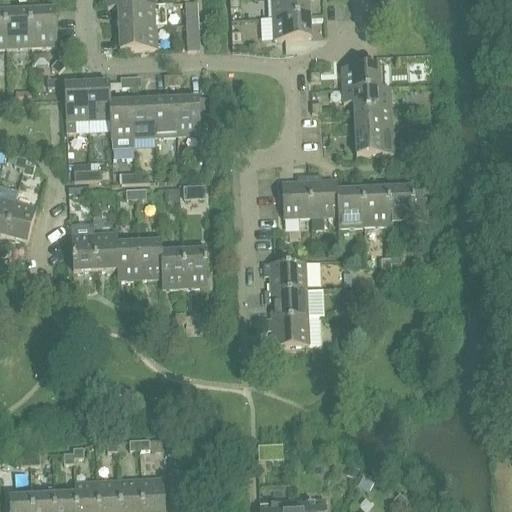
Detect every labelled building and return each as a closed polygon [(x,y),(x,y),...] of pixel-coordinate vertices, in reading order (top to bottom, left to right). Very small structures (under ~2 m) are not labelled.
[(143,8),(154,8),(153,0),(106,0),(107,11),(117,11),(117,10),(143,9),(143,8)] [(270,0),(271,21),(309,19),(308,0),(270,0)] [(239,11),(239,1),(229,1),(229,12),(239,11)] [(185,24),(198,23),(197,6),(184,7),(185,24)] [(117,10),(117,11),(118,32),(155,30),(166,29),(165,8),(162,8),(154,8),(143,8),(143,9),(117,10)] [(56,50),(55,13),(29,14),(31,51),(56,50)] [(29,14),(4,16),(5,53),(31,51),(29,14)] [(271,21),(273,44),(310,42),(309,19),(271,21)] [(156,53),(155,30),(118,32),(119,54),(156,53)] [(185,33),(186,55),(199,55),(198,33),(185,33)] [(241,35),(230,36),(231,46),(241,45),(241,35)] [(50,70),(58,77),(65,70),(57,62),(50,70)] [(341,71),(342,94),(379,92),(379,91),(378,69),(341,71)] [(319,75),(309,76),(309,86),(320,85),(319,75)] [(184,79),(175,80),(175,89),(184,89),(184,79)] [(175,80),(164,80),(165,90),(175,89),(175,80)] [(140,81),(130,82),(130,91),(140,91),(140,81)] [(47,92),(57,92),(57,82),(46,82),(47,92)] [(130,82),(120,82),(121,92),(130,91),(130,82)] [(88,125),(109,124),(109,106),(108,86),(86,87),(88,125)] [(63,88),(64,108),(65,126),(65,137),(75,137),(75,125),(88,125),(86,87),(63,88)] [(342,94),(342,107),(353,106),(353,116),(391,114),(390,91),(379,91),(379,92),(342,94)] [(14,94),(15,107),(31,106),(30,93),(14,94)] [(199,152),(208,152),(207,139),(205,102),(175,103),(177,141),(198,140),(199,152)] [(175,103),(153,104),(154,142),(177,141),(175,103)] [(153,104),(130,105),(131,133),(132,143),(154,142),(153,104)] [(130,105),(109,106),(109,124),(110,144),(132,143),(131,133),(130,105)] [(311,117),(321,117),(321,107),(310,107),(311,117)] [(353,116),(354,137),(392,135),(391,114),(353,116)] [(428,134),(427,124),(417,124),(417,134),(422,134),(428,134)] [(423,144),(422,134),(417,134),(412,134),(413,145),(423,144)] [(393,158),(392,135),(354,137),(355,160),(393,158)] [(16,160),(13,170),(22,173),(23,173),(25,167),(27,163),(16,160)] [(35,170),(25,167),(23,173),(22,173),(21,177),(32,180),(35,170)] [(89,175),(90,185),(101,184),(100,174),(89,175)] [(90,185),(89,175),(73,175),(74,185),(90,185)] [(134,188),(148,187),(147,176),(134,177),(134,188)] [(121,188),(134,188),(134,177),(120,178),(121,188)] [(320,179),(307,180),(310,222),(337,220),(337,232),(338,232),(336,185),(321,185),(320,179)] [(296,180),(297,186),(281,187),(282,223),(310,222),(307,180),(296,180)] [(337,185),(336,185),(338,232),(363,231),(362,194),(337,195),(337,185)] [(67,192),(68,202),(91,201),(90,196),(91,196),(91,191),(67,192)] [(195,192),(196,201),(207,201),(207,191),(195,192)] [(412,191),(386,193),(388,229),(414,228),(412,191)] [(164,193),(165,205),(179,204),(179,192),(164,193)] [(126,204),(135,204),(135,193),(125,194),(126,204)] [(146,203),(145,193),(135,193),(135,204),(146,203)] [(386,193),(362,194),(363,231),(388,229),(386,193)] [(102,206),(101,195),(91,196),(90,196),(91,201),(92,206),(102,206)] [(0,240),(4,242),(14,206),(0,202),(0,240)] [(36,212),(35,212),(14,206),(4,242),(26,248),(36,212)] [(83,233),(83,239),(71,239),(73,277),(94,276),(92,238),(92,232),(83,233)] [(94,276),(116,275),(117,275),(116,248),(116,237),(92,238),(94,276)] [(139,284),(160,283),(161,283),(161,256),(161,245),(137,247),(139,284)] [(137,247),(116,248),(117,275),(116,275),(117,285),(139,284),(137,247)] [(205,254),(182,255),(184,292),(207,291),(205,254)] [(182,255),(161,256),(161,283),(160,283),(161,293),(184,292),(182,255)] [(389,257),(390,262),(390,267),(400,267),(400,256),(389,257)] [(380,273),(390,272),(391,272),(390,267),(390,262),(380,262),(380,273)] [(355,264),(355,274),(365,273),(365,263),(355,264)] [(305,266),(262,268),(263,281),(269,281),(270,295),(306,294),(305,266)] [(344,290),(343,305),(358,304),(358,291),(344,290)] [(271,308),(271,322),(272,323),(307,321),(306,294),(270,295),(264,295),(264,308),(271,308)] [(185,327),(185,320),(185,317),(174,317),(175,327),(185,327)] [(195,319),(185,320),(185,327),(185,330),(196,330),(195,319)] [(309,349),(307,321),(272,323),(271,322),(265,322),(265,335),(272,335),(273,350),(309,349)] [(149,443),(138,444),(138,454),(139,454),(140,464),(151,464),(150,454),(163,453),(163,445),(160,445),(159,444),(149,444),(149,443)] [(138,444),(128,444),(129,455),(138,454),(138,444)] [(117,456),(117,445),(106,446),(106,456),(117,456)] [(258,465),(283,464),(282,448),(257,449),(258,465)] [(72,457),(62,458),(63,468),(74,468),(73,452),(72,452),(72,457)] [(83,452),(73,452),(74,468),(74,463),(83,462),(83,452)] [(30,459),(18,460),(19,471),(30,470),(30,459)] [(39,459),(30,459),(30,470),(40,469),(39,459)] [(347,469),(343,477),(354,482),(358,474),(347,469)] [(164,511),(163,483),(140,484),(141,511),(164,511)] [(141,511),(140,484),(118,485),(119,511),(141,511)] [(119,511),(118,485),(96,486),(97,511),(119,511)] [(75,511),(97,511),(96,486),(75,487),(75,511)] [(74,498),(53,499),(54,511),(75,511),(75,487),(74,487),(74,498)] [(54,511),(53,499),(32,500),(32,511),(54,511)] [(9,511),(32,511),(32,500),(9,501),(9,511)]
